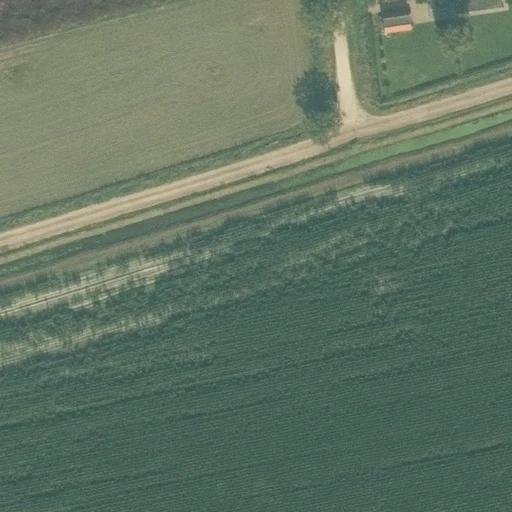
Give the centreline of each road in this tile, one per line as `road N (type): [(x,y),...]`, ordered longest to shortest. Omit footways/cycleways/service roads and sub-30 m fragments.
road 1 (track): [(511,89),(0,247)]
road 2 (unclassified): [(351,138),(336,0)]
